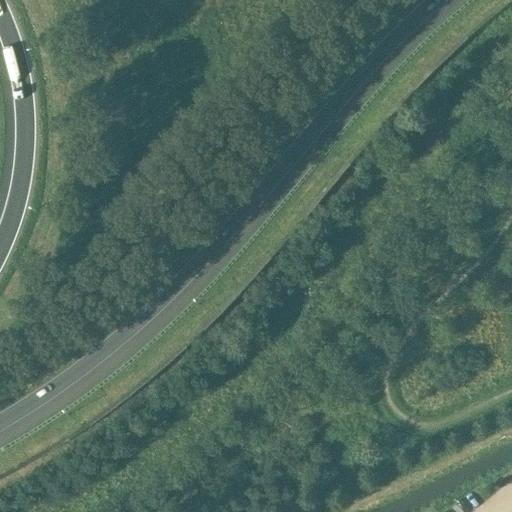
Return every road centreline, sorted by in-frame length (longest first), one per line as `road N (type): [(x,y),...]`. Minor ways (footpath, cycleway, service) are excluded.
road 1 (motorway): [(0,423),(152,318),(419,25),(451,0)]
road 2 (motorway): [(0,11),(25,108),(20,188),(0,248)]
